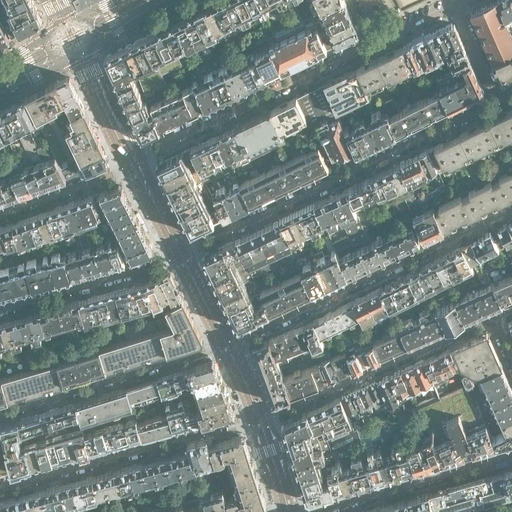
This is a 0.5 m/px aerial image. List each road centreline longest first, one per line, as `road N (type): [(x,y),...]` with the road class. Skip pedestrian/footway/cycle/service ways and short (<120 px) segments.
road 1 (residential): [(495,103),(179,253)]
road 2 (residential): [(224,341),(511,207)]
road 3 (residential): [(130,163),(383,39)]
road 4 (residential): [(257,415),(0,487)]
road 5 (residential): [(493,316),(257,415)]
road 6 (residential): [(0,412),(224,341)]
road 7 (residential): [(313,511),(511,453)]
road 8 (residential): [(179,253),(0,309)]
road 9 (residential): [(0,214),(130,163)]
road 10 (tertiary): [(130,163),(132,141),(87,47)]
road 11 (tertiary): [(78,53),(130,163)]
